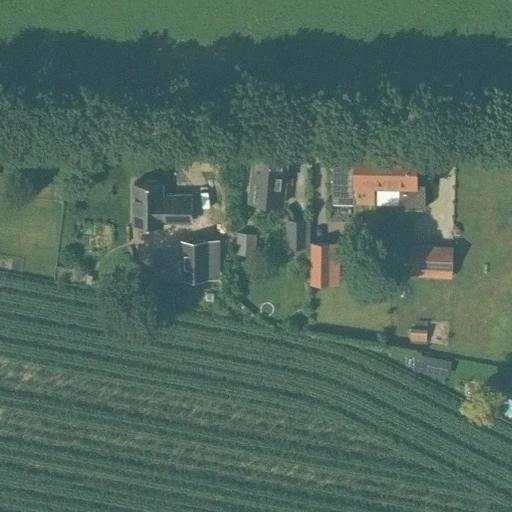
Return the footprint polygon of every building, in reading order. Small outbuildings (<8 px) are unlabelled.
[(289,148),(256,145),(252,185),(250,201),(282,205),(284,188),(289,148)] [(357,187),(379,188),(380,168),(384,168),(385,149),(356,148),(356,160),(334,160),(334,204),(357,204),(357,187)] [(418,149),(385,149),(384,168),(380,168),(379,188),(399,188),(399,207),(425,208),(425,184),(418,184),(418,149)] [(164,224),(164,221),(176,221),(176,194),(164,194),(164,182),(135,182),(135,224),(164,224)] [(307,219),(287,218),(287,246),(306,247),(307,219)] [(183,240),(183,277),(209,277),(209,240),(183,240)] [(332,283),(333,241),(312,240),(311,282),(332,283)] [(454,246),(413,244),(411,274),(453,275),(454,246)] [(428,328),(411,327),(411,340),(427,341),(428,328)] [(449,361),(416,355),(414,369),(446,376),(449,361)] [(501,388),(487,386),(485,396),(499,398),(501,388)]
